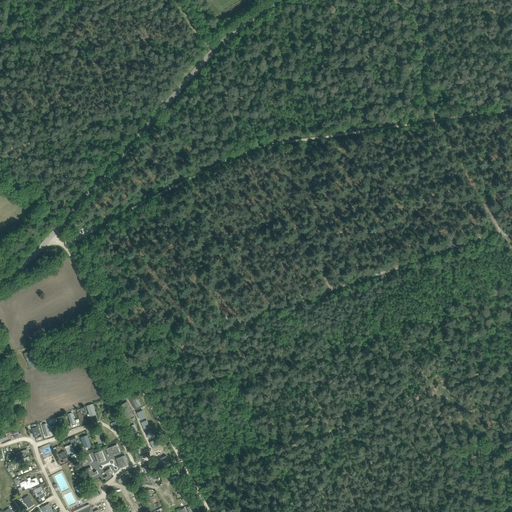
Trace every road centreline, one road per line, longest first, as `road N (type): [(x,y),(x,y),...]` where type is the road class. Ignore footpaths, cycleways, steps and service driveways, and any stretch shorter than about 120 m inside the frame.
road 1 (tertiary): [(0,280),(54,234),(207,50),(273,0)]
road 2 (track): [(511,361),(194,484)]
road 3 (track): [(185,181),(264,146),(437,120)]
road 4 (track): [(331,287),(500,227)]
road 5 (track): [(143,391),(64,243)]
road 6 (track): [(209,511),(143,391)]
road 7 (track): [(64,243),(185,181)]
